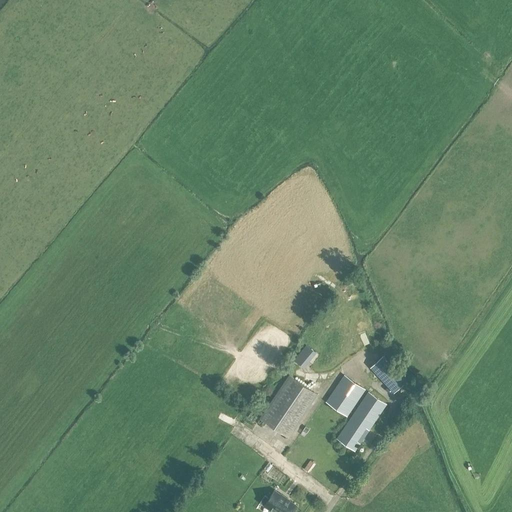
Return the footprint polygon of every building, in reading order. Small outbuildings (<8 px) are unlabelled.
[(365,334),(360,336),(362,348),(368,346),(365,334)] [(316,352),(307,345),(295,360),(303,367),(316,352)] [(395,392),(407,380),(383,354),(371,366),(395,392)] [(289,437),(318,394),(289,374),(260,417),(289,437)] [(354,409),(357,405),(354,404),(364,388),(344,375),(326,402),(347,415),(352,408),(354,409)] [(355,450),(387,404),(368,391),(337,438),(355,450)] [(341,426),(335,415),(326,421),(332,431),(341,426)] [(368,446),(376,437),(371,432),(363,441),(368,446)] [(310,475),(315,466),(310,463),(305,473),(310,475)] [(292,511),(297,506),(274,491),(269,498),(265,496),(260,503),(273,511),(292,511)]
